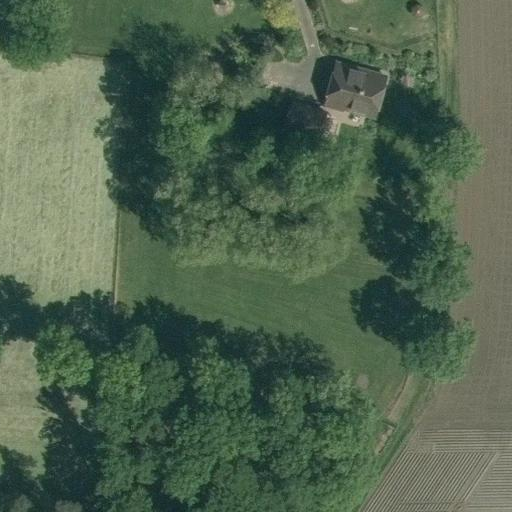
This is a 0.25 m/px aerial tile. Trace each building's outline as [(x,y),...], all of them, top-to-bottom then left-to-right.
[(296,48),(301,35),(288,30),(282,43),(296,48)] [(217,79),(222,62),(204,56),(198,74),(217,79)] [(375,115),(386,75),(337,62),(325,103),(344,108),(344,106),(375,115)] [(320,140),(329,109),(291,99),(283,130),(320,140)] [(284,180),(247,198),(256,214),(292,196),(284,180)]
